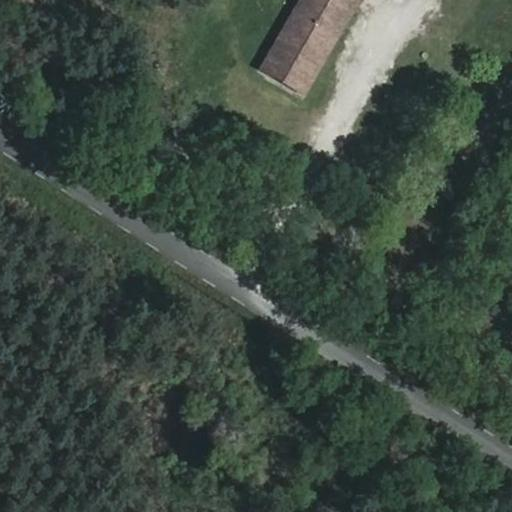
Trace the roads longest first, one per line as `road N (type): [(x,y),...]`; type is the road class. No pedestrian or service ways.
road 1 (tertiary): [(244,290),(511,459)]
road 2 (tertiary): [(0,135),(244,290)]
road 3 (residential): [(244,290),(331,144)]
road 4 (residential): [(331,144),(406,0)]
road 5 (residential): [(331,144),(220,82)]
